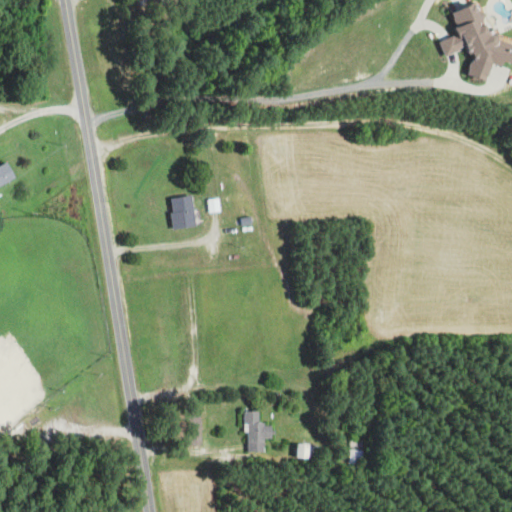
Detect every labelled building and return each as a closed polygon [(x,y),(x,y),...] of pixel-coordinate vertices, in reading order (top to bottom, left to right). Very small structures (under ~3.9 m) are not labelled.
[(462,32),(440,42),(446,56),(469,46),(474,58),(468,73),(488,82),(496,63),(502,66),(510,62),(511,63),(511,41),(510,38),(493,30),(480,2),(472,6),(465,3),(458,6),(456,5),(453,12),(462,32)] [(0,161),(1,161),(10,175),(0,181),(0,161)] [(176,230),(198,225),(191,195),(170,199),(176,230)] [(208,213),(220,211),(219,198),(206,199),(208,213)] [(265,438),(272,439),(272,424),(259,424),(259,412),(245,411),(244,424),(248,424),(247,452),(264,452),(265,438)]
